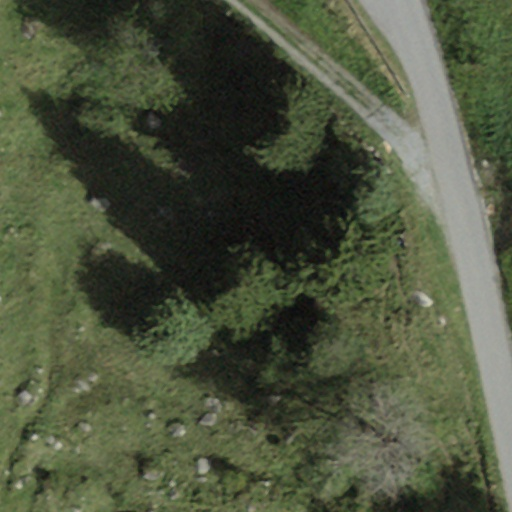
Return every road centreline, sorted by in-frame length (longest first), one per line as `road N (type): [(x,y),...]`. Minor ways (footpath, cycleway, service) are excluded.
road 1 (unclassified): [(388,0),(449,185),(511,461)]
road 2 (track): [(449,185),(235,0)]
